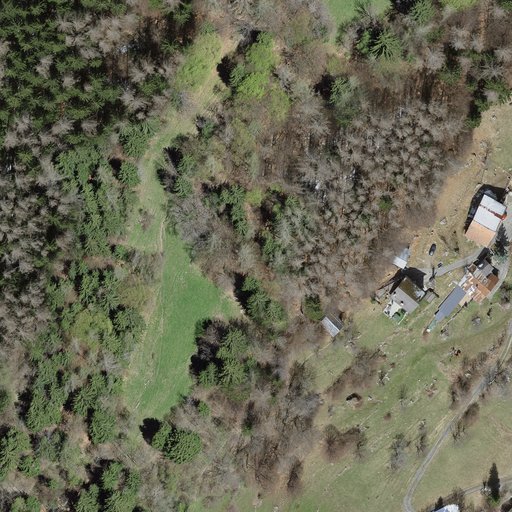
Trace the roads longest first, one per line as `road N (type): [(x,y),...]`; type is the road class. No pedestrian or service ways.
road 1 (track): [(511,331),(429,457),(410,491),(409,511)]
road 2 (residential): [(511,217),(467,260),(409,272)]
